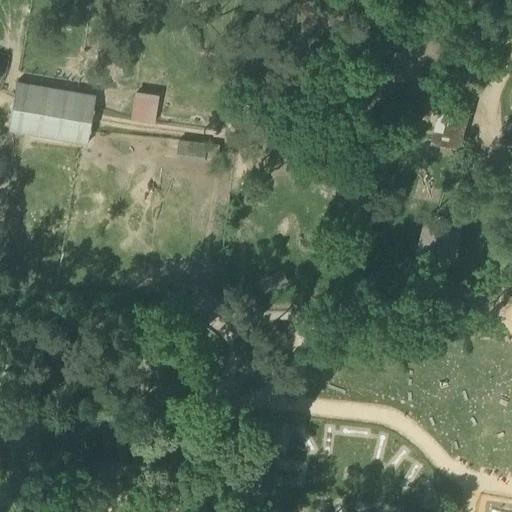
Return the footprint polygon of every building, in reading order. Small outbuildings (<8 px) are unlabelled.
[(16,83),(8,133),(88,146),(96,96),(16,83)] [(374,101),(377,105),(382,102),(379,98),(382,96),(384,100),(389,97),(386,93),(387,93),(380,83),(367,92),(374,102),(374,101)] [(128,119),(153,121),(155,92),(130,90),(128,119)] [(433,140),(457,146),(467,107),(444,101),(433,140)] [(418,249),(429,252),(436,226),(425,222),(418,249)] [(263,278),(268,290),(286,282),(281,271),(263,278)] [(262,293),(268,290),(263,278),(257,281),(262,293)] [(180,328),(194,330),(195,322),(181,320),(180,328)] [(240,461),(250,462),(253,440),(243,439),(240,461)]
